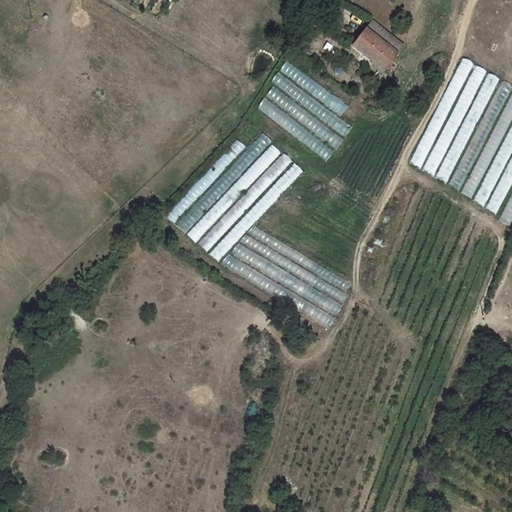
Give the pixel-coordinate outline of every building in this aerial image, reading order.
[(378,41),(357,23),(343,39),(365,58),(378,41)] [(458,56),(412,165),(451,181),(494,79),(484,75),(486,70),(472,64),(473,63),(458,56)] [(286,60),(279,70),(342,116),(349,106),(286,60)] [(254,110),(328,159),(343,137),(345,138),(354,125),(276,73),(270,83),(273,85),(265,97),(263,96),(254,110)] [(511,87),(462,193),(473,198),(511,115),(511,87)] [(237,139),(166,215),(175,224),(194,203),(203,212),(270,140),(261,132),(246,148),(237,139)] [(217,261),(302,171),(292,162),(293,161),(283,152),(197,242),(217,261)] [(511,195),(501,220),(511,225),(511,224),(511,195)] [(344,299),(253,255),(248,265),(227,254),(220,269),(331,323),(344,299)]
